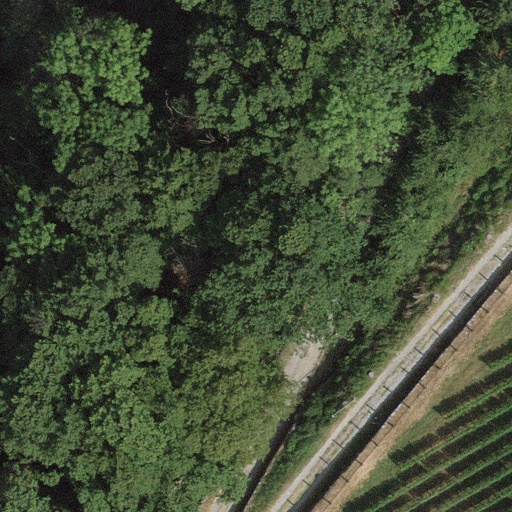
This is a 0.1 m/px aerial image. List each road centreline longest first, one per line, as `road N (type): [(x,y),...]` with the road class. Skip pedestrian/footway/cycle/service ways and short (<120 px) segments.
road 1 (track): [(218,511),(294,373),(454,0)]
road 2 (track): [(511,234),(276,511)]
